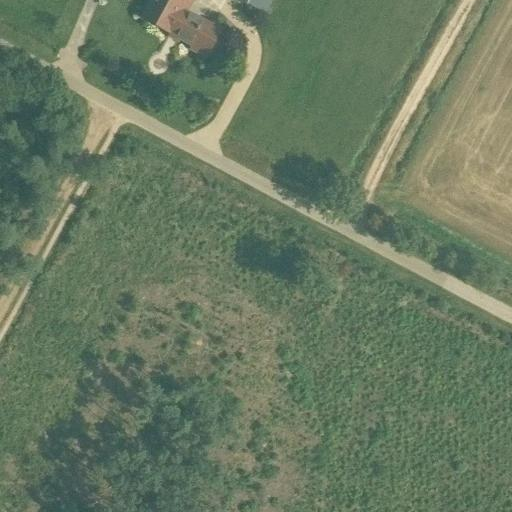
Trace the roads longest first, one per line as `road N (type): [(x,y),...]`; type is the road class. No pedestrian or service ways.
road 1 (unclassified): [(511,313),(0,47)]
road 2 (track): [(345,224),(467,0)]
road 3 (track): [(109,105),(0,306)]
